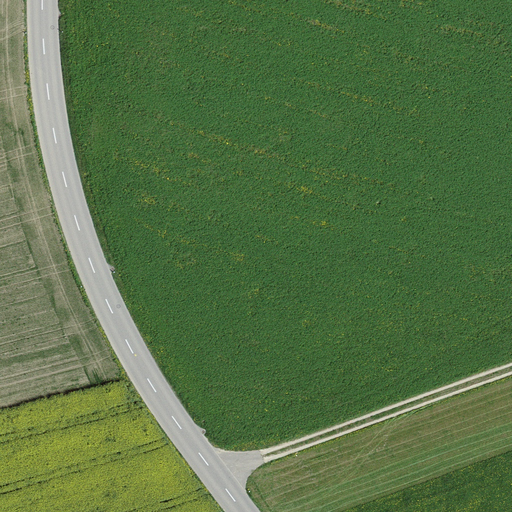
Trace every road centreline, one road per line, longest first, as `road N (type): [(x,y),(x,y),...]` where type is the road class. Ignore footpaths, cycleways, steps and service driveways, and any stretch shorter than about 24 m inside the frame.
road 1 (tertiary): [(241,511),(148,381),(114,317),(53,132),(41,0)]
road 2 (track): [(211,472),(511,366)]
